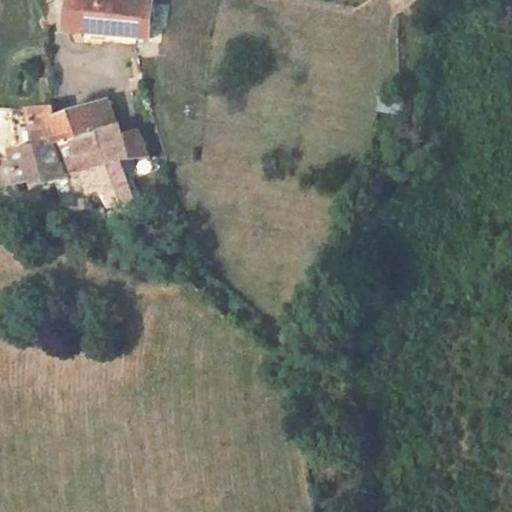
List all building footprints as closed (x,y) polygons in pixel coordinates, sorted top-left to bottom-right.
[(146,38),(151,0),(150,0),(67,0),(62,29),(64,39),(72,40),(75,26),(117,33),(121,50),(132,49),(134,35),(146,38)] [(116,160),(110,122),(114,121),(109,95),(51,107),(48,99),(21,102),(19,106),(14,107),(20,140),(78,130),(80,164),(116,160)] [(80,164),(78,130),(20,140),(14,107),(6,108),(10,141),(4,142),(10,178),(17,177),(70,164),(80,164)] [(145,157),(137,123),(115,125),(114,121),(110,122),(116,160),(121,160),(145,157)] [(126,199),(121,160),(116,160),(80,164),(82,188),(99,186),(101,203),(126,199)]
